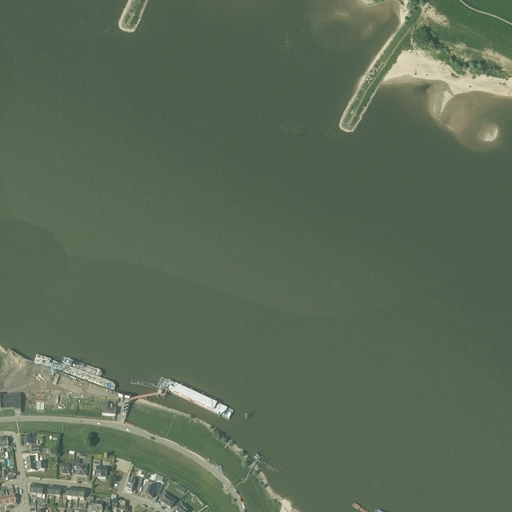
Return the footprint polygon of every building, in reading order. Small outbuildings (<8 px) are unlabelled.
[(164,377),(156,391),(277,459),(285,445),(164,377)] [(20,413),(19,396),(0,397),(0,410),(0,411),(14,409),(15,414),(20,413)] [(102,416),(115,417),(116,410),(112,410),(112,406),(103,405),(102,416)] [(24,438),(23,439),(23,442),(24,442),(25,446),(31,446),(32,453),(40,453),(39,447),(33,448),(33,445),(36,445),(35,437),(31,437),(24,438)] [(34,458),(34,459),(26,459),(27,472),(35,472),(35,468),(38,468),(38,471),(45,471),(44,463),(38,463),(38,462),(39,462),(38,457),(34,458)] [(74,460),(74,462),(74,468),(77,468),(76,475),(86,476),(87,466),(80,466),(80,460),(74,460)] [(96,472),(97,472),(96,477),(106,478),(107,475),(107,474),(107,468),(100,467),(100,462),(94,461),(93,470),(96,470),(96,472)] [(70,475),(71,468),(73,468),(74,468),(74,462),(71,462),(71,465),(61,465),(60,474),(70,475)] [(132,492),(136,482),(130,480),(126,490),(132,492)] [(146,482),(144,489),(147,490),(145,496),(152,499),(156,489),(157,486),(150,484),(146,482)] [(55,489),(54,497),(60,497),(59,509),(62,509),(63,495),(61,495),(61,489),(55,489)] [(63,495),(62,509),(64,509),(65,506),(66,506),(66,504),(67,504),(67,498),(72,498),(72,490),(66,490),(66,495),(63,495)] [(164,493),(160,499),(163,500),(161,503),(164,505),(167,507),(171,509),(175,503),(175,502),(168,499),(170,497),(164,493)] [(126,503),(114,501),(113,510),(125,511),(126,503)] [(103,511),(103,504),(99,504),(99,503),(93,502),(92,511),(95,511),(96,511),(103,511)] [(177,511),(187,511),(182,507),(183,506),(180,503),(176,507),(179,510),(177,511)]
